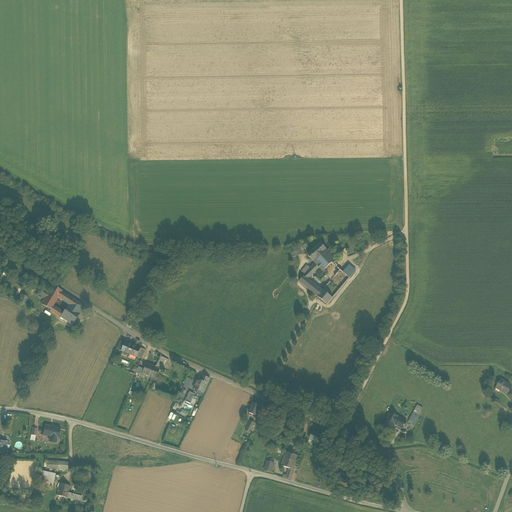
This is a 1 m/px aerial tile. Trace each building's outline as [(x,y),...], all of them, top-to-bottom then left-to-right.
[(307,255),(313,261),(322,253),(326,250),(320,244),(307,255)] [(301,250),(299,245),(289,248),(292,257),(302,254),(301,250)] [(326,250),(322,253),(332,263),(333,264),(337,261),(326,250)] [(322,272),(332,263),(322,253),(313,261),(315,263),(319,268),(322,272)] [(305,275),(304,276),(307,278),(319,268),(315,263),(310,268),(305,275)] [(301,271),(305,275),(310,268),(307,265),(301,271)] [(350,266),(344,273),(349,278),(355,270),(350,266)] [(299,281),(318,297),(322,291),(307,278),(304,276),(299,281)] [(53,306),(58,298),(62,291),(52,286),(49,292),(41,287),(36,295),(44,300),(41,305),(51,310),(53,306)] [(327,304),(332,298),(322,290),(322,291),(318,297),(327,304)] [(72,298),(62,291),(58,298),(68,305),(72,298)] [(34,307),(26,302),(19,298),(17,303),(31,311),(34,307)] [(84,306),(72,298),(68,305),(68,306),(80,313),(84,307),(84,306)] [(60,311),(53,306),(51,310),(50,312),(56,316),(60,311)] [(68,306),(63,313),(60,318),(60,317),(72,325),(80,313),(68,306)] [(121,351),(129,354),(133,345),(125,342),(122,348),(121,351)] [(140,349),(133,345),(129,354),(137,357),(138,353),(140,349)] [(158,362),(156,367),(151,377),(152,378),(156,379),(161,368),(165,360),(168,362),(168,360),(161,356),(158,362)] [(143,374),(151,377),(156,367),(147,363),(144,369),(142,374),(143,374)] [(136,372),(142,375),(143,374),(142,374),(144,369),(138,367),(136,372)] [(193,389),(203,393),(209,378),(203,375),(201,380),(198,379),(193,389)] [(506,395),(511,386),(501,380),(496,388),(501,391),(507,394),(506,395)] [(185,401),(191,403),(195,394),(189,392),(185,401)] [(249,413),(256,416),(260,406),(253,403),(249,413)] [(408,423),(413,425),(422,408),(417,405),(408,423)] [(389,421),(394,424),(398,417),(389,412),(386,419),(389,421)] [(398,417),(394,424),(402,429),(406,422),(398,417)] [(245,431),(249,433),(254,422),(251,421),(245,431)] [(49,441),(56,443),(57,438),(58,438),(60,428),(55,427),(55,429),(52,428),(52,427),(45,425),(45,426),(43,435),(50,436),(49,441)] [(309,439),(317,443),(318,443),(321,435),(316,433),(312,432),(309,439)] [(285,452),(284,455),(288,457),(287,460),(293,462),(291,465),(295,466),(298,456),(294,455),(295,452),(290,451),(289,453),(285,452)] [(291,480),(295,466),(291,465),(293,462),(287,460),(288,457),(284,455),(281,466),(289,468),(286,475),(284,474),(283,477),(291,480)] [(46,469),(68,470),(68,462),(47,461),(46,469)] [(274,463),(267,461),(264,471),(271,473),(274,463)] [(40,483),(44,484),(53,486),(55,474),(52,473),(52,472),(51,472),(51,473),(43,471),(40,483)] [(56,495),(80,501),(81,496),(73,494),(73,495),(69,494),(68,494),(70,486),(60,483),(56,495)]
